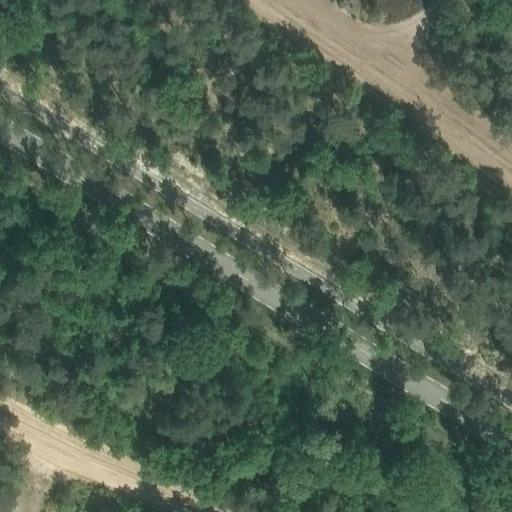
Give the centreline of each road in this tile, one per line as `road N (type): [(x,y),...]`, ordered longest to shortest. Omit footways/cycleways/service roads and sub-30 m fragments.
road 1 (tertiary): [(511,432),(0,119)]
road 2 (track): [(511,160),(284,0)]
road 3 (unknown): [(190,511),(0,412)]
